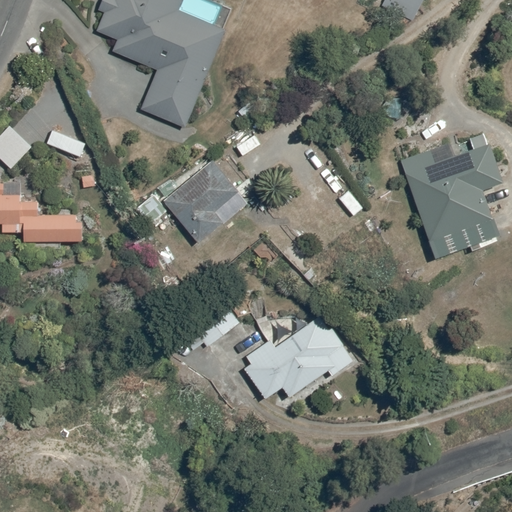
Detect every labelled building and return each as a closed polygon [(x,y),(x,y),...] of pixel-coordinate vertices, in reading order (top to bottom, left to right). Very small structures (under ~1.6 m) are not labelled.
[(99,31),(120,40),(115,51),(159,70),(142,109),(185,127),(227,30),(180,10),(184,0),(102,0),(99,9),(107,12),(99,31)] [(412,23),(423,0),(385,0),(382,7),(412,23)] [(33,144),(11,124),(0,135),(0,153),(13,166),(33,144)] [(501,235),(485,189),(504,183),(490,144),(458,156),(453,143),(400,162),(436,258),(501,235)] [(165,201),(199,243),(225,223),(216,212),(240,192),(215,162),(165,201)] [(0,224),(3,224),(3,232),(26,232),(26,241),(83,241),(83,222),(77,222),(77,215),(39,215),(39,201),(21,201),(21,195),(3,195),(3,184),(0,183),(0,224)] [(148,227),(167,211),(154,197),(135,213),(148,227)] [(191,326),(208,347),(241,322),(223,300),(191,326)] [(320,317),(277,346),(272,339),(247,357),(251,364),(245,368),(266,399),(284,387),(290,397),(329,370),(333,376),(355,361),(333,328),(330,331),(320,317)]
